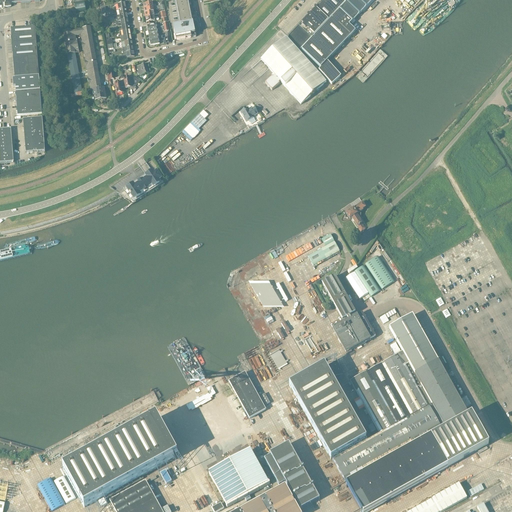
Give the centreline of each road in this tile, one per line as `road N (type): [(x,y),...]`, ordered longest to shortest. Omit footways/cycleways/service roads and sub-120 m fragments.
road 1 (tertiary): [(116,170),(156,139),(286,0)]
road 2 (residential): [(133,0),(143,56),(205,41),(198,0)]
road 3 (tertiary): [(0,215),(116,170)]
